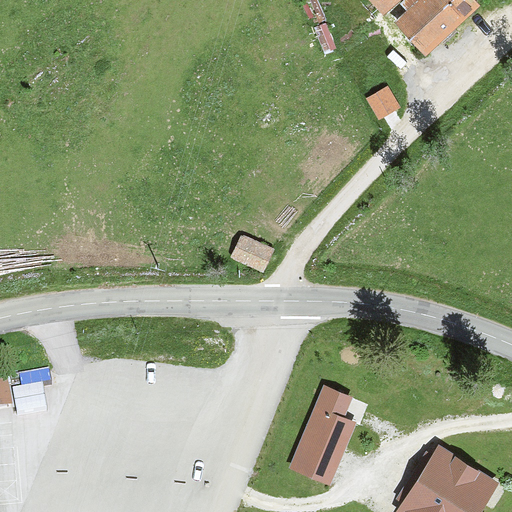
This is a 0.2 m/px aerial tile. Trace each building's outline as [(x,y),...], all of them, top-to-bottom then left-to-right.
[(483,2),(481,0),(408,0),(415,9),(404,20),(431,49),(483,2)] [(378,120),(402,107),(388,84),(365,98),(378,120)] [(261,223),(252,241),(281,255),(290,237),(261,223)] [(154,372),(105,511),(214,511),(252,406),(154,372)] [(42,384),(12,390),(17,414),(46,409),(42,384)] [(350,394),(327,385),(294,463),(331,479),(355,421),(341,415),(350,394)] [(453,467),(446,463),(423,499),(429,504),(425,510),(423,511),(491,511),(506,489),(458,458),(453,467)] [(495,511),(509,491),(506,489),(491,511),(495,511)] [(423,499),(419,506),(425,510),(429,504),(423,499)]
